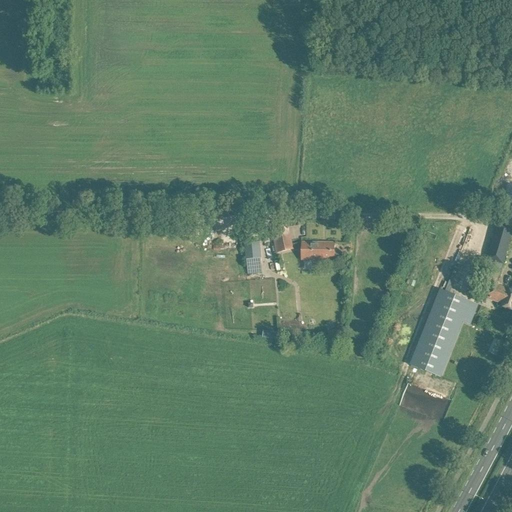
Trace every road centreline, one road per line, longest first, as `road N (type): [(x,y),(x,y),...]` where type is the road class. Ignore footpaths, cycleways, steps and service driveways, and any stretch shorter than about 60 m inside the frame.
road 1 (track): [(296,214),(0,212)]
road 2 (unclassified): [(511,217),(296,214)]
road 3 (primary): [(511,403),(454,511)]
